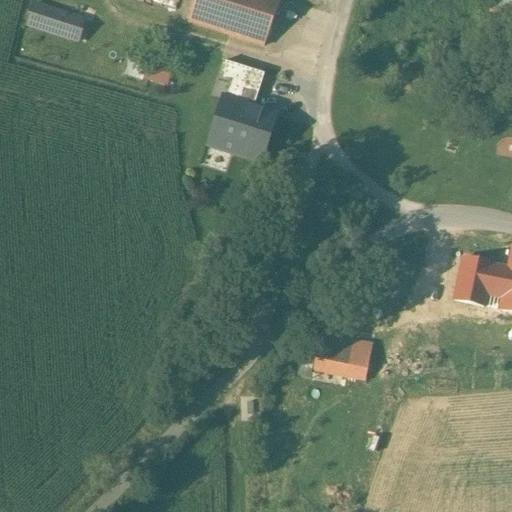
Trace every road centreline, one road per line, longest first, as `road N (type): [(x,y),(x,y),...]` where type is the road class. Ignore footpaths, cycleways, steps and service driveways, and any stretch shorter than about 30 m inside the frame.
road 1 (unclassified): [(93,511),(339,266),(422,220)]
road 2 (unclassified): [(422,220),(372,192),(336,156),(327,133),(324,109),(348,0)]
road 3 (track): [(327,133),(313,153),(268,337)]
